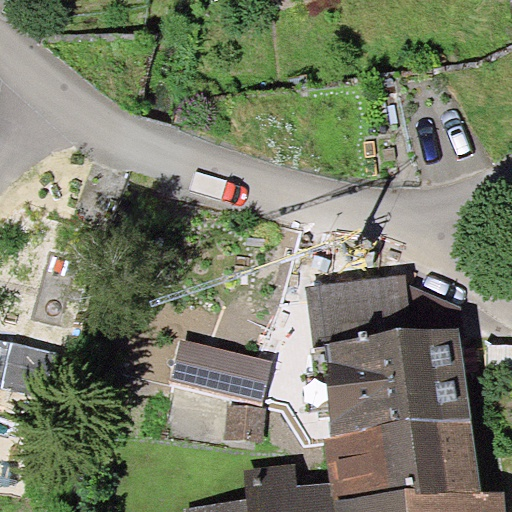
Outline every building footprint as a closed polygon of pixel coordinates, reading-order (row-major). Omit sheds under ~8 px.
[(413,497),(480,491),(462,324),(413,329),(408,283),(407,274),(306,285),(313,343),(325,342),(335,435),(322,436),(327,484),(328,498),(412,490),(413,497)] [(461,306),(408,283),(413,329),(462,324),(461,306)] [(272,361),(180,339),(170,380),(262,402),(272,361)] [(66,355),(0,340),(0,390),(56,402),(66,355)] [(266,407),(227,404),(224,440),(262,444),(266,407)] [(507,511),(506,488),(480,491),(413,497),(412,490),(328,498),(327,484),(299,487),(297,464),(245,468),(248,498),(249,511),(507,511)] [(249,511),(248,498),(186,507),(186,511),(249,511)]
